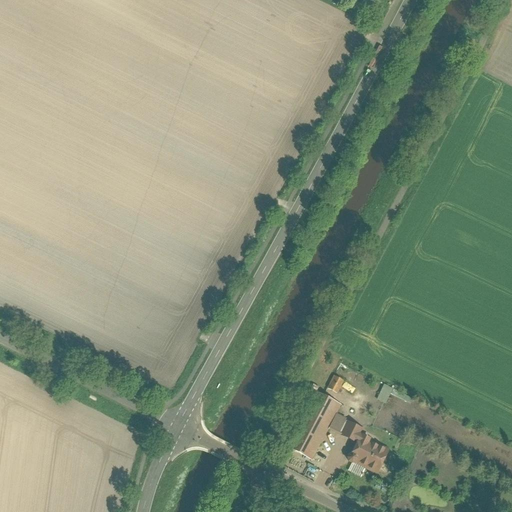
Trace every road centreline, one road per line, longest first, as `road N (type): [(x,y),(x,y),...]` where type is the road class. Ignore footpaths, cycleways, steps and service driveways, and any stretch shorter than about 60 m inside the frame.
road 1 (unclassified): [(491,0),(244,460)]
road 2 (tertiary): [(174,426),(410,0)]
road 3 (tertiary): [(0,337),(174,426)]
